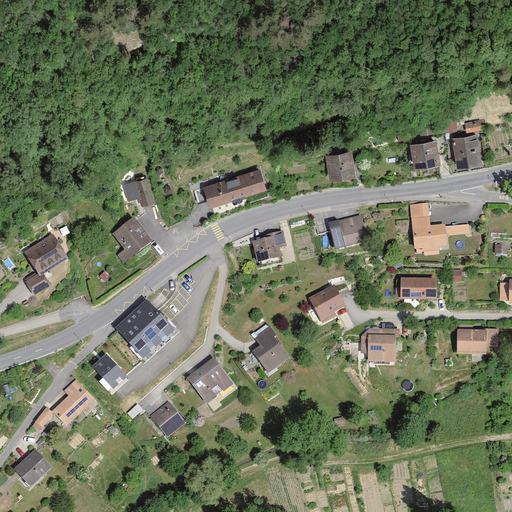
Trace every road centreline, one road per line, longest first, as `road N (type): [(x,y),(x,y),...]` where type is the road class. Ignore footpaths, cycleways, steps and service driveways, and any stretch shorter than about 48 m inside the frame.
road 1 (secondary): [(450,185),(343,196),(252,217),(217,231),(99,321)]
road 2 (track): [(511,437),(318,457)]
road 3 (residential): [(99,321),(102,334),(0,464)]
road 4 (residential): [(511,317),(363,312)]
